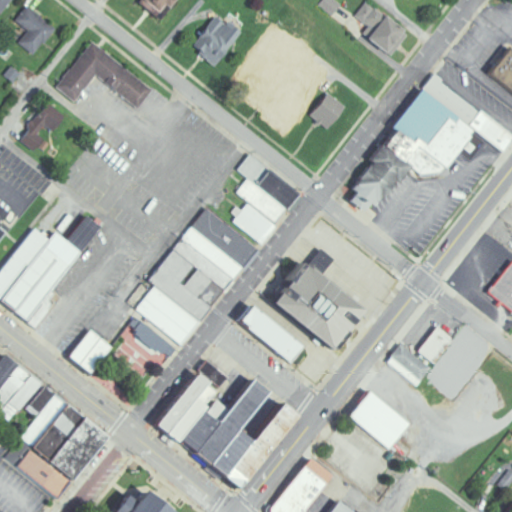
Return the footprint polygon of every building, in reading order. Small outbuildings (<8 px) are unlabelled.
[(0,0),(0,12),(9,0),(0,0)] [(142,0),(156,12),(162,4),(167,8),(173,0),(142,0)] [(322,0),(319,6),(332,15),(340,4),(335,0),(322,0)] [(362,39),(387,58),(405,35),(364,3),(354,16),(370,29),(362,39)] [(53,27),(24,6),(13,22),(26,31),(16,44),(33,56),(53,27)] [(239,35),(215,15),(188,47),(212,67),(239,35)] [(151,89),(90,43),(56,89),(74,102),(93,76),(136,108),(151,89)] [(508,48),(511,51),(511,90),(489,73),(508,48)] [(317,77),(289,55),(256,97),(272,110),(284,94),(296,104),(317,77)] [(510,139),(434,74),(361,159),(367,164),(347,187),(356,195),(350,202),(363,213),(405,163),(426,181),(469,130),(498,154),(510,139)] [(340,104),(322,93),(307,117),(325,128),(340,104)] [(24,126),(28,129),(19,140),(32,152),(37,146),(41,151),(48,143),(41,137),(61,115),(46,102),(24,126)] [(286,209),(246,178),(235,169),(249,152),(299,192),(286,209)] [(274,224),(246,201),(234,193),(246,178),(286,209),(274,224)] [(255,248),(227,225),(246,201),(274,224),(255,248)] [(240,266),(189,226),(204,207),(227,225),(255,248),(240,266)] [(64,239),(84,215),(99,227),(70,262),(23,320),(0,301),(0,268),(33,228),(46,239),(53,230),(64,239)] [(222,289),(171,248),(189,226),(240,266),(222,289)] [(197,321),(152,285),(146,280),(171,248),(222,289),(197,321)] [(300,261),(362,309),(330,350),(268,302),(300,261)] [(511,262),(511,310),(488,293),(511,262)] [(179,343),(135,308),(152,285),(197,321),(179,343)] [(250,304),(300,345),(286,362),(236,320),(250,304)] [(149,381),(161,369),(155,363),(164,354),(167,358),(173,352),(141,319),(124,336),(130,342),(120,352),(149,381)] [(436,328),(452,341),(433,364),(417,350),(436,328)] [(88,329),(110,347),(88,373),(67,355),(88,329)] [(399,343),(429,368),(416,385),(385,361),(399,343)] [(155,423),(196,373),(206,381),(193,397),(165,432),(155,423)] [(251,380),(267,392),(237,428),(207,466),(192,453),(217,422),(251,380)] [(101,434),(41,389),(29,406),(40,414),(21,439),(31,446),(15,468),(53,497),(101,434)] [(367,391),(408,423),(388,449),(347,417),(367,391)] [(193,397),(204,406),(201,410),(176,441),(165,432),(193,397)] [(221,477),(251,440),(281,403),(295,415),(236,489),(221,477)] [(201,410),(217,422),(192,453),(176,441),(201,410)] [(221,477),(207,466),(237,428),(251,440),(221,477)] [(267,511),(309,458),(330,474),(300,511),(267,511)] [(425,481),(465,511),(413,511),(406,506),(425,481)] [(172,511),(143,490),(135,501),(126,494),(112,511),(172,511)] [(327,511),(337,500),(352,511),(327,511)]
